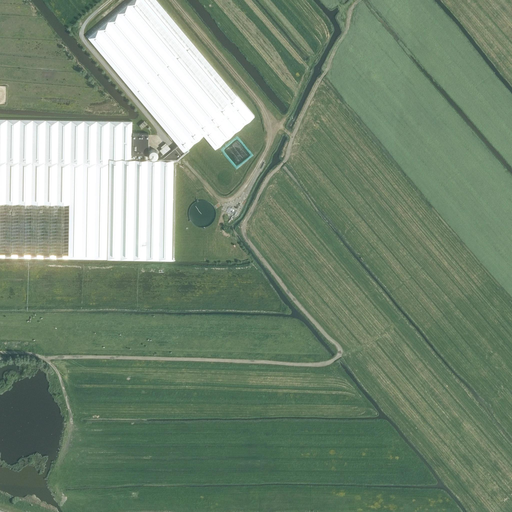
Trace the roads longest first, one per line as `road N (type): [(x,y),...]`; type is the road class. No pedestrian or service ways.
road 1 (track): [(360,0),(243,230),(340,354),(306,365),(47,358),(72,419)]
road 2 (track): [(109,0),(81,36),(172,146)]
road 3 (track): [(293,136),(267,116),(268,144),(227,200),(186,163)]
road 4 (track): [(267,116),(171,0)]
